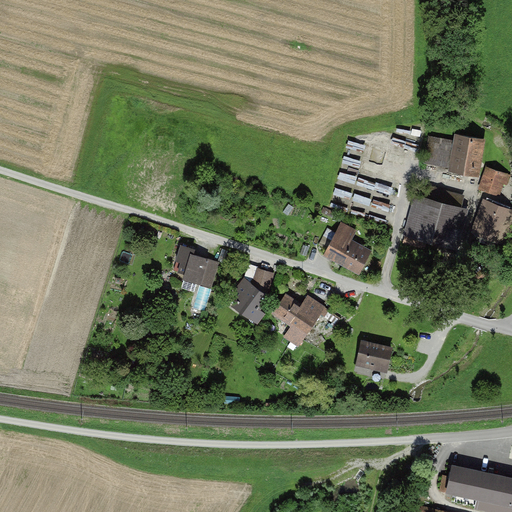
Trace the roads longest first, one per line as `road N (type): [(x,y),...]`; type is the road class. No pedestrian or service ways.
road 1 (track): [(0,169),(511,331)]
road 2 (unclassified): [(511,429),(288,444),(172,441),(0,417)]
